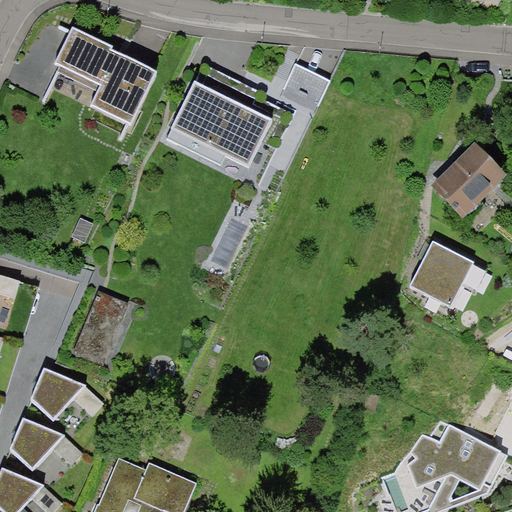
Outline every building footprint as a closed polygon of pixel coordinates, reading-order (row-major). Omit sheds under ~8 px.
[(115,44),(75,24),(57,60),(100,81),(90,101),(134,123),(159,73),(112,49),(115,44)] [(266,120),(192,84),(171,129),(283,182),(333,77),(295,60),(266,120)] [(499,185),(467,150),(426,188),(458,223),(499,185)] [(96,228),(78,219),(67,244),(85,252),(96,228)] [(483,273),(432,246),(407,291),(451,314),(464,290),(472,294),(483,273)] [(0,326),(7,329),(21,282),(0,275),(0,326)] [(128,306),(99,293),(74,353),(104,365),(128,306)] [(92,415),(104,402),(82,384),(43,369),(32,399),(53,420),(74,398),(92,415)] [(71,465),(84,451),(61,432),(22,417),(10,447),(32,467),(53,448),(71,465)] [(141,473),(117,462),(94,511),(182,511),(194,487),(145,465),(141,473)] [(47,511),(52,511),(63,501),(43,484),(2,466),(0,472),(0,504),(8,511),(18,511),(32,498),(47,511)] [(459,470),(436,477),(446,511),(456,511),(469,508),(459,470)]
